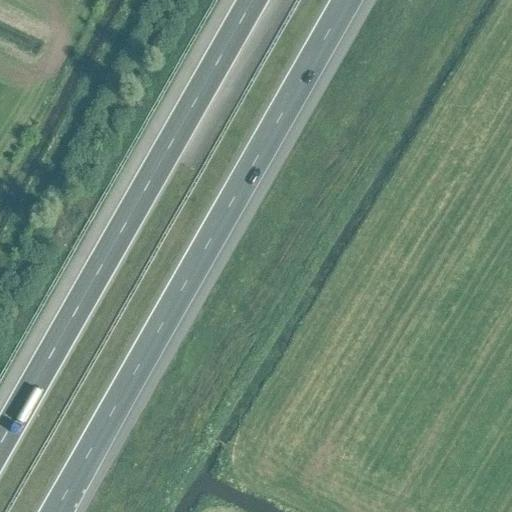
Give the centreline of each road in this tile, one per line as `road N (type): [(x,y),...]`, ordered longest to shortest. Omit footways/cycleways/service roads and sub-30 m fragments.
road 1 (motorway): [(54,511),(346,0)]
road 2 (motorway): [(253,0),(0,445)]
